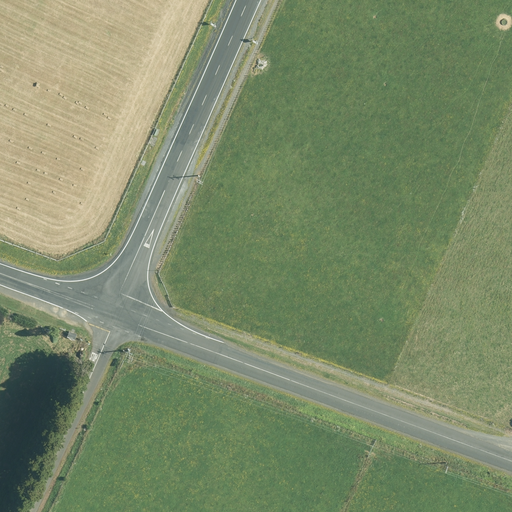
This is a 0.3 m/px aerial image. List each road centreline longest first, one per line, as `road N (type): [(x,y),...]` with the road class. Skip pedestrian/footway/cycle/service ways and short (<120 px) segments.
road 1 (unclassified): [(114,315),(511,461)]
road 2 (tertiary): [(114,315),(248,0)]
road 3 (unclassified): [(26,511),(114,315)]
road 4 (tertiary): [(0,273),(114,315)]
